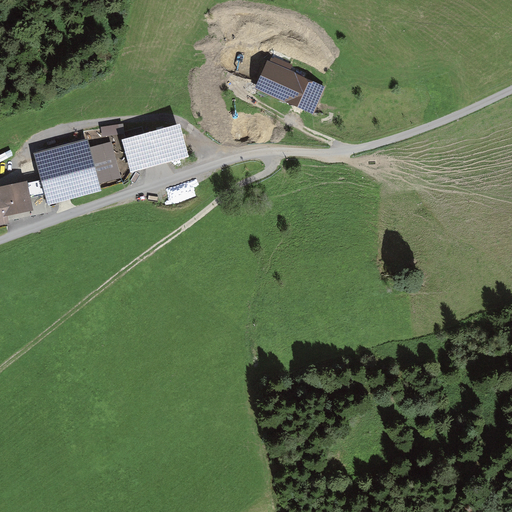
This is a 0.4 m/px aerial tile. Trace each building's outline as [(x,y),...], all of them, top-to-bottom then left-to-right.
[(254,88),(313,115),(326,87),(268,60),(254,88)] [(123,124),(101,127),(102,137),(125,134),(123,124)] [(180,125),(122,140),(130,172),(189,157),(180,125)] [(48,206),(102,191),(100,184),(121,178),(111,142),(90,147),(88,139),(33,154),(48,206)] [(30,207),(26,183),(0,186),(0,187),(1,193),(0,193),(0,222),(7,221),(6,212),(30,207)]
